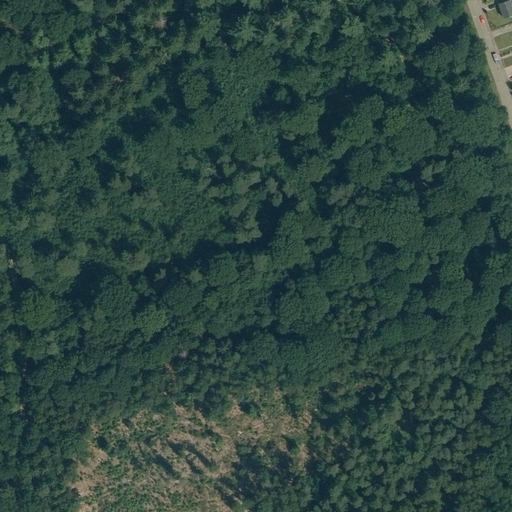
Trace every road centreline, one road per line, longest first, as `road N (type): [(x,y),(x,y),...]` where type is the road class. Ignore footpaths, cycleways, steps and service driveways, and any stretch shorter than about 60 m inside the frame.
road 1 (track): [(18,443),(21,332),(0,237)]
road 2 (track): [(141,0),(0,66)]
